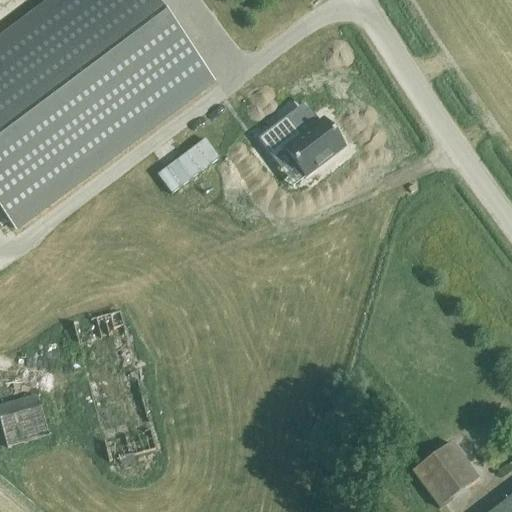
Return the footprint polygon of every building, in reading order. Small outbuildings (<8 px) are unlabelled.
[(150,0),(57,0),(0,43),(0,213),(13,231),(212,82),(150,0)] [(306,180),(343,152),(323,124),(300,141),(285,120),(254,142),(270,164),(283,155),(303,182),(306,179),(306,180)] [(155,452),(120,315),(73,327),(109,464),(155,452)] [(0,409),(0,433),(6,453),(47,441),(35,400),(0,409)] [(411,476),(437,511),(439,511),(478,484),(451,447),(411,476)] [(511,511),(511,499),(495,511),(511,511)]
